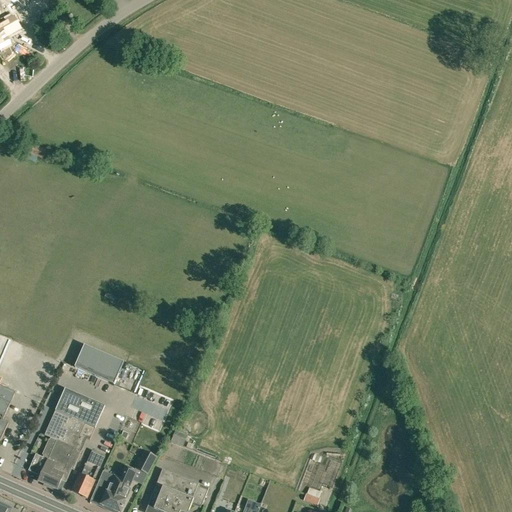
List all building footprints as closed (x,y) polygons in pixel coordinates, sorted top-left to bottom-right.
[(7,7),(11,14),(25,5),(21,0),(10,0),(13,4),(7,7)] [(0,48),(10,43),(6,37),(20,29),(13,16),(1,22),(3,25),(0,26),(0,48)] [(48,159),(49,153),(33,148),(31,154),(48,159)] [(124,364),(84,347),(75,369),(114,386),(124,364)] [(105,406),(66,389),(45,435),(51,438),(50,440),(49,440),(43,454),(44,455),(43,457),(36,454),(29,471),(38,475),(37,477),(40,479),(39,482),(58,490),(58,488),(60,489),(63,481),(66,482),(72,467),(74,468),(82,451),(85,453),(90,440),(105,406)] [(129,391),(126,397),(136,402),(139,396),(129,391)] [(0,441),(9,423),(3,420),(10,403),(0,398),(0,441)] [(188,436),(176,431),(171,443),(183,447),(188,436)] [(94,481),(105,457),(92,451),(86,463),(81,475),(79,474),(74,485),(75,486),(72,492),(87,498),(94,481)] [(145,452),(136,469),(148,475),(157,458),(145,452)] [(124,500),(137,472),(127,468),(122,479),(103,471),(91,500),(118,511),(120,511),(126,501),(124,500)] [(163,470),(150,501),(152,502),(148,511),(149,511),(188,511),(194,500),(198,502),(198,501),(203,503),(209,489),(163,470)] [(320,499),(307,494),(304,502),(318,506),(320,499)]
